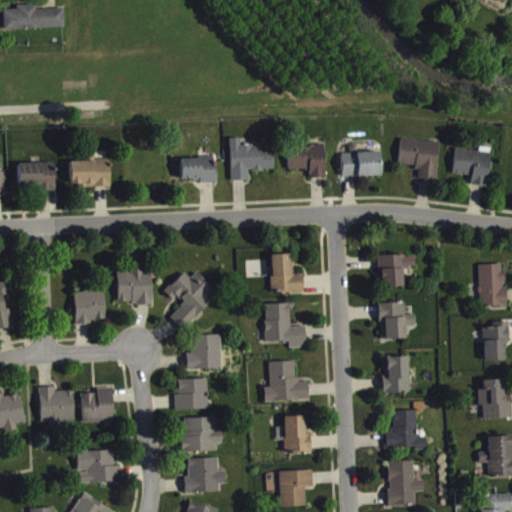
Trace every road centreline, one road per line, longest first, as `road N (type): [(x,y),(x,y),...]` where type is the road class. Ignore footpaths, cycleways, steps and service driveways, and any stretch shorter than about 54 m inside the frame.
road 1 (residential): [(0,227),(332,212),(511,226)]
road 2 (residential): [(332,212),(348,511)]
road 3 (residential): [(136,351),(150,470),(146,511)]
road 4 (residential): [(0,357),(136,351)]
road 5 (residential): [(39,224),(43,351)]
